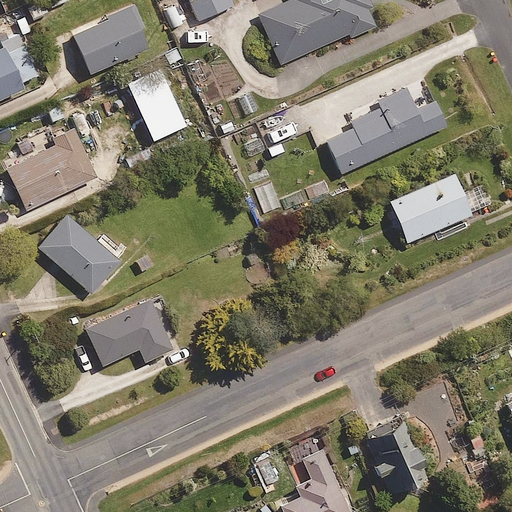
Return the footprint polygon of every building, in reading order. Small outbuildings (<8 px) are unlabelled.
[(229,4),(227,0),(186,0),(195,19),(229,4)] [(366,1),(365,0),(285,0),(255,14),(277,63),(346,33),(347,36),(373,25),(363,2),(366,1)] [(173,4),(162,9),(170,28),(182,23),(173,4)] [(148,45),(130,5),(68,33),(86,72),(148,45)] [(34,72),(17,37),(0,44),(0,94),(18,86),(16,81),(34,72)] [(412,109),(402,87),(374,100),(377,106),(356,116),(359,123),(323,139),(338,172),(442,126),(431,101),(412,109)] [(92,175),(69,127),(46,139),(48,144),(2,167),(22,209),(92,175)] [(479,183),(459,192),(450,173),(386,200),(403,242),(468,214),(467,213),(488,204),(479,183)] [(280,207),(271,181),(254,187),(264,213),(280,207)] [(101,234),(95,241),(64,213),(35,246),(87,293),(113,263),(122,253),(101,234)] [(168,348),(143,297),(80,327),(98,365),(134,347),(141,361),(168,348)] [(511,399),(501,404),(511,429),(511,399)] [(427,475),(399,418),(362,436),(374,461),(368,464),(374,477),(380,474),(389,493),(427,475)] [(295,488),(297,494),(275,504),(278,511),(346,511),(319,450),(299,458),(310,481),(295,488)]
